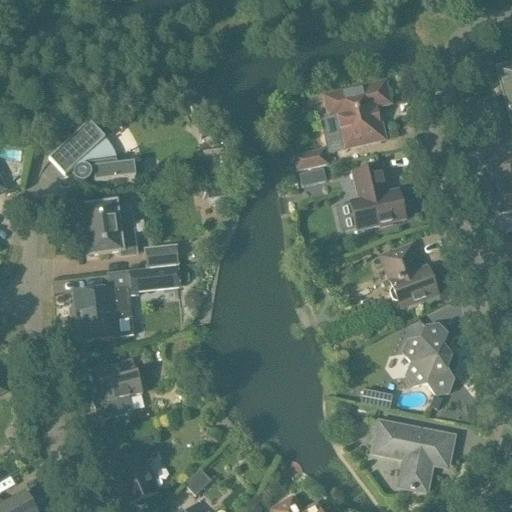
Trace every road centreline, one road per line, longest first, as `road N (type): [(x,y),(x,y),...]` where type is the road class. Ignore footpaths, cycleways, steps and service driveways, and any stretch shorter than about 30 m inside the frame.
road 1 (residential): [(511,17),(475,23),(453,49),(434,142),(435,171),(482,310),(504,417),(504,462),(472,511)]
road 2 (residential): [(85,511),(52,410),(26,286)]
